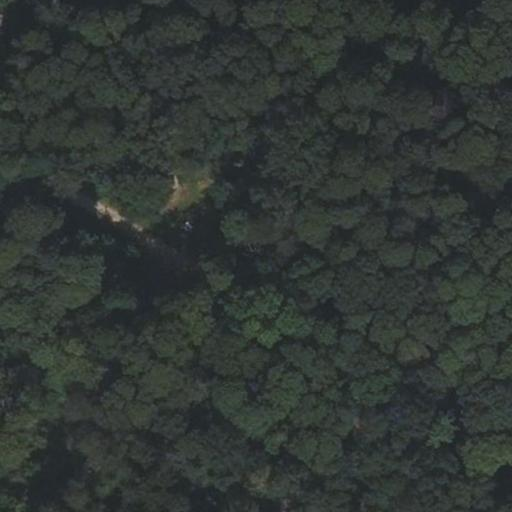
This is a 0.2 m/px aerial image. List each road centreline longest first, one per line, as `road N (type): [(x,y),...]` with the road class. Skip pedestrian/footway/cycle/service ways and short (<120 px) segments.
road 1 (track): [(0,91),(76,172),(184,239),(420,353)]
road 2 (track): [(299,511),(348,430),(420,353)]
road 3 (track): [(511,63),(385,0)]
